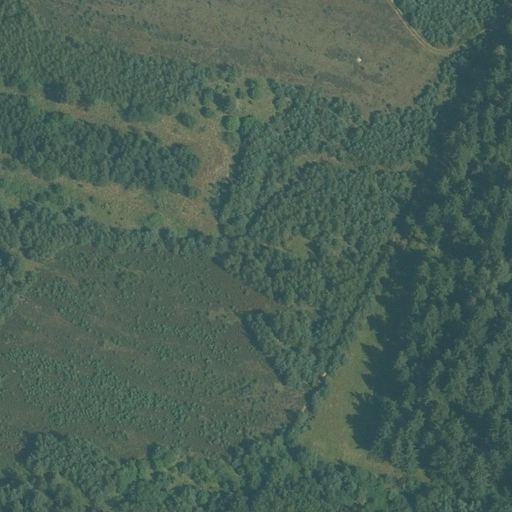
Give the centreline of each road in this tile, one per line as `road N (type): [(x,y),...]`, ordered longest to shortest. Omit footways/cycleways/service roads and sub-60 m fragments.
road 1 (track): [(246,511),(511,17)]
road 2 (track): [(387,0),(428,53),(495,48)]
